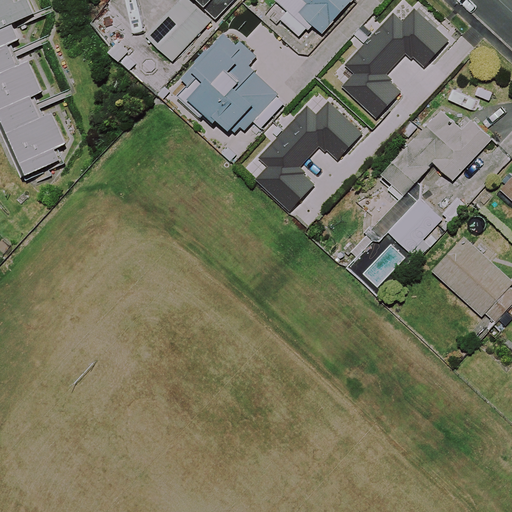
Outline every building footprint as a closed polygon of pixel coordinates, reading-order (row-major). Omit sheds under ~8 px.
[(36,96),(49,90),(34,57),(21,63),(13,44),(23,39),(16,23),(35,14),(28,0),(20,0),(17,2),(16,0),(0,0),(0,111),(28,175),(63,160),(59,149),(72,143),(58,113),(46,119),(36,96)] [(181,0),(147,38),(178,66),(237,0),(181,0)] [(277,0),(289,11),(282,20),(302,37),(313,24),(324,34),(353,0),(277,0)] [(414,58),(425,68),(450,41),(415,10),(404,22),(394,14),(370,40),(398,65),(407,55),(412,60),(414,58)] [(209,115),(219,125),(222,121),(235,134),(250,118),(261,129),(285,104),(248,67),(256,59),(227,31),(180,80),(188,88),(179,97),(203,121),(209,115)] [(388,76),(398,65),(370,40),(345,67),(354,75),(343,88),(378,120),(403,93),(392,83),(394,81),(388,76)] [(328,152),(338,161),(364,134),(329,103),(317,116),(308,107),(284,133),(311,158),(320,149),(326,154),(328,152)] [(464,131),(440,109),(381,173),(404,195),(434,163),(454,181),(491,140),(472,122),(464,131)] [(301,168),(311,158),(284,133),(260,159),(269,167),(256,181),(291,213),(316,186),(305,176),(307,174),(301,168)] [(511,166),(496,184),(511,199),(511,166)] [(443,220),(419,199),(389,232),(412,254),(443,220)] [(511,283),(511,281),(464,238),(434,271),(482,315),(488,308),(499,319),(511,304),(511,294),(506,289),(511,283)]
